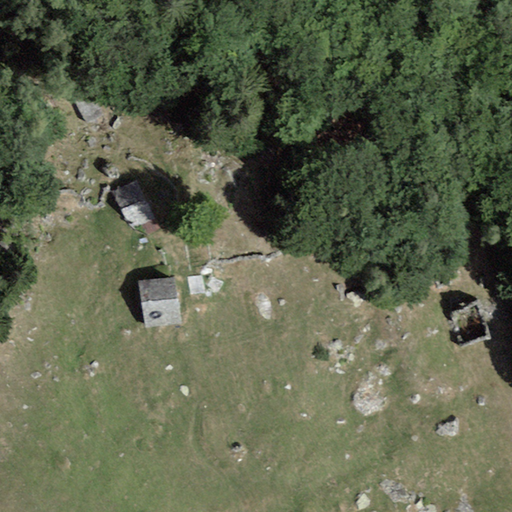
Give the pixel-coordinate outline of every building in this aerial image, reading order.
[(75,99),(86,122),(102,114),(91,91),(75,99)] [(136,182),(113,193),(131,229),(154,218),(136,182)] [(452,254),(430,260),(437,287),(459,281),(452,254)] [(174,279),(140,283),(146,328),(180,323),(174,279)] [(476,304),(448,314),(461,348),(489,338),(476,304)]
